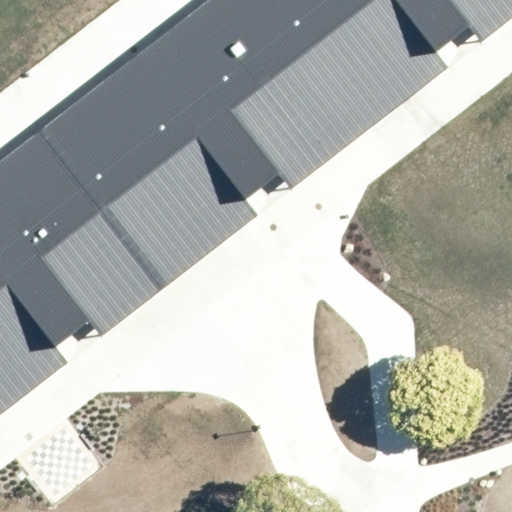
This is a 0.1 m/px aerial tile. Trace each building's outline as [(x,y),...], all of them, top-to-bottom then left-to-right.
[(511,0),(202,0),(0,159),(0,407),(59,361),(49,349),(84,321),(97,337),(247,219),(236,204),(269,179),(284,199),(445,73),(435,60),(460,41),(474,59),(511,29),(511,0)] [(428,346),(477,406),(511,378),(511,125),(442,181),(427,162),(385,196),(449,277),(470,260),(496,292),(428,346)] [(300,506),(318,492),(378,447),(276,312),(217,357),(244,393),(209,419),(256,481),(272,469),(300,506)] [(221,511),(222,511),(195,476),(167,496),(123,438),(61,485),(81,511),(221,511)] [(427,511),(398,474),(349,511),(427,511)]
